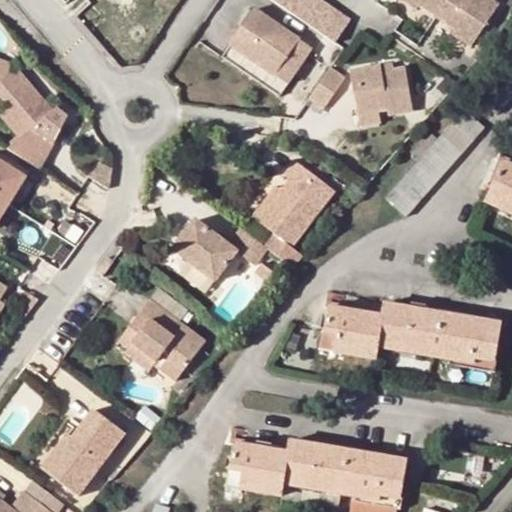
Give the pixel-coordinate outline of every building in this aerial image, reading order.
[(352,23),(319,0),(268,0),(336,47),(352,23)] [(398,0),(421,15),(424,10),(437,19),(456,31),(453,37),(472,51),(499,9),(486,0),(398,0)] [(254,13),(230,48),(275,79),(298,44),(254,13)] [(222,60),(278,99),(309,51),(298,44),(275,79),(230,48),(222,60)] [(511,54),(475,96),(496,115),(511,96),(511,54)] [(51,110),(13,66),(0,60),(0,101),(5,107),(0,110),(0,116),(18,139),(29,129),(52,144),(66,117),(55,107),(51,110)] [(323,109),(343,80),(329,70),(308,100),(323,109)] [(350,76),(358,118),(378,114),(388,112),(390,119),(413,115),(404,72),(382,76),(380,70),(350,76)] [(405,217),(484,127),(463,109),(385,197),(405,217)] [(378,114),(358,118),(361,132),(381,128),(378,114)] [(0,152),(0,230),(2,232),(36,174),(0,152)] [(511,166),(503,162),(485,202),(511,214),(511,166)] [(297,164),(284,181),(291,185),(259,226),(291,252),(337,195),(297,164)] [(252,221),(259,226),(291,185),(284,181),(252,221)] [(237,257),(255,269),(268,252),(242,232),(230,249),(197,224),(174,254),(216,285),(237,257)] [(280,274),(265,264),(255,277),(270,288),(280,274)] [(151,303),(124,338),(157,363),(153,368),(176,385),(207,344),(151,303)] [(382,318),(328,309),(325,332),(324,334),(336,336),(333,352),(375,360),(378,346),(475,364),(476,358),(495,362),(501,323),(488,321),(489,315),(459,311),(458,316),(443,314),(444,308),(426,305),(425,312),(384,305),(382,318)] [(295,352),(301,337),(292,333),(286,348),(295,352)] [(322,333),(319,350),(333,352),(336,336),(324,334),(322,333)] [(157,363),(124,338),(115,350),(148,375),(153,368),(157,363)] [(79,496),(125,437),(90,410),(43,469),(79,496)] [(236,443),(231,471),(228,471),(225,486),(281,496),(284,484),(341,494),(353,496),(354,496),(378,500),(379,495),(400,499),(407,461),(290,441),(288,452),(236,443)] [(338,510),(341,494),(284,484),(281,496),(281,500),(338,510)] [(12,506),(0,496),(0,511),(51,511),(24,491),(12,506)] [(397,511),(400,499),(379,495),(378,500),(354,496),(353,496),(350,511),(397,511)]
